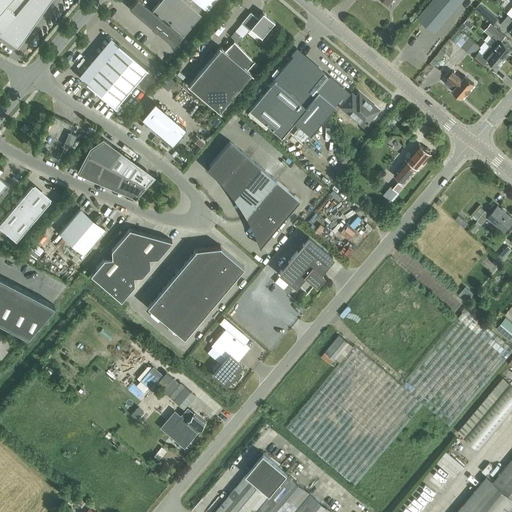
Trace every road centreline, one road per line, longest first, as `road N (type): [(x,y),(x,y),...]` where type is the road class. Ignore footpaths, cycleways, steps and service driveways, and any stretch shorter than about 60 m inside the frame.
road 1 (unclassified): [(160,511),(473,142)]
road 2 (unclassified): [(0,146),(139,213),(182,224),(205,220),(182,181),(30,78)]
road 3 (tertiary): [(473,142),(303,0)]
